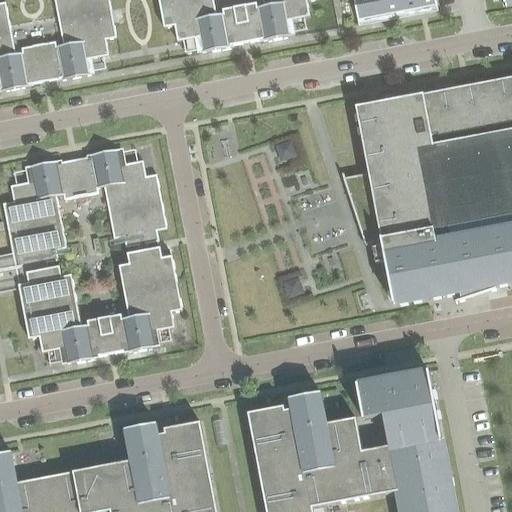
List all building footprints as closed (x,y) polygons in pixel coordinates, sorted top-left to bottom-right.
[(262,0),(264,9),(257,10),(256,5),(222,12),(223,17),(216,18),(212,0),(53,0),(63,47),(56,48),(55,44),(21,50),(22,55),(15,56),(5,4),(0,5),(0,93),(31,88),(30,86),(59,80),(60,82),(92,76),(89,61),(108,57),(105,41),(116,39),(108,0),(157,0),(164,30),(174,28),(177,44),(197,40),(199,56),(232,50),(232,47),(260,42),(261,44),(293,38),(290,22),(310,19),(307,3),(317,1),(316,0),(352,0),(358,26),(437,11),(434,0),(262,0)] [(511,0),(502,0),(505,9),(506,8),(505,2),(511,1),(511,0)] [(365,246),(366,246),(381,243),(393,307),(472,292),(472,294),(486,291),(486,289),(511,284),(511,79),(355,109),(368,175),(344,180),(343,175),(341,176),(365,246)] [(97,361),(96,359),(99,358),(125,353),(126,355),(158,349),(155,334),(174,330),(171,314),(182,312),(172,258),(162,260),(160,250),(148,252),(147,248),(147,245),(158,243),(156,232),(166,231),(156,177),(146,179),(143,163),(123,167),(120,151),(88,157),(88,159),(59,165),(59,162),(26,169),(29,184),(10,188),(13,204),(3,206),(12,258),(16,278),(0,281),(0,291),(18,288),(28,341),(39,340),(42,355),(61,351),(64,367),(97,361)] [(12,258),(0,260),(0,281),(16,278),(12,258)] [(312,511),(312,510),(345,504),(397,494),(400,511),(454,511),(428,374),(376,384),(377,390),(359,394),(358,387),(356,387),(356,389),(363,423),(365,422),(364,421),(383,418),(389,449),(362,454),(355,421),(326,426),(320,395),(289,401),(291,412),(284,413),(284,409),(247,416),(265,511),(216,511),(200,425),(164,431),(165,436),(158,437),(156,426),(125,432),(131,463),(17,485),(11,454),(0,455),(0,511),(312,511)]
